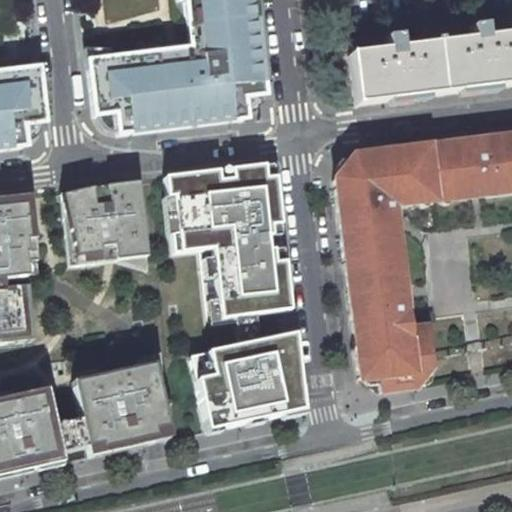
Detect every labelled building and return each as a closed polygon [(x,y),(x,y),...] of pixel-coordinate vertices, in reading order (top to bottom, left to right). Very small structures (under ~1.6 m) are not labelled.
[(115,131),(116,137),(242,121),(242,116),(247,113),(251,110),(255,104),(256,98),(261,98),(250,0),(174,0),(175,3),(183,2),(186,29),(195,28),(196,42),(188,43),(189,53),(86,65),(92,118),(98,118),(100,123),(104,128),(110,130),(115,131)] [(195,28),(186,29),(188,43),(196,42),(195,28)] [(359,56),(348,57),(354,107),(511,87),(511,35),(499,38),(483,40),(482,28),(467,29),(469,42),(399,51),(397,38),(383,40),(382,37),(357,41),(359,56)] [(0,152),(23,149),(22,143),(27,141),(32,137),(35,131),(35,126),(41,125),(35,73),(0,76),(0,152)] [(511,137),(350,158),(331,181),(357,381),(377,379),(378,394),(414,390),(429,371),(424,329),(407,331),(392,212),(395,212),(396,210),(396,208),(412,206),(411,203),(453,198),(454,201),(510,194),(509,191),(511,190),(511,137)] [(262,169),(163,181),(170,256),(211,251),(218,322),(231,320),(288,313),(283,264),(273,266),(269,228),(278,227),(272,181),(263,182),(262,169)] [(66,193),(58,194),(67,267),(143,261),(135,185),(102,189),(66,193)] [(28,198),(0,201),(0,345),(22,342),(19,322),(28,321),(24,293),(26,293),(25,287),(0,290),(0,288),(0,281),(24,278),(22,263),(35,262),(28,198)] [(28,321),(19,322),(22,342),(30,342),(28,321)] [(235,350),(186,360),(203,434),(298,413),(290,339),(235,350)] [(87,387),(71,391),(78,423),(84,451),(86,460),(165,442),(149,370),(86,384),(87,387)] [(43,394),(0,402),(0,478),(58,466),(57,457),(50,429),(43,394)] [(78,423),(50,429),(57,457),(84,451),(78,423)]
